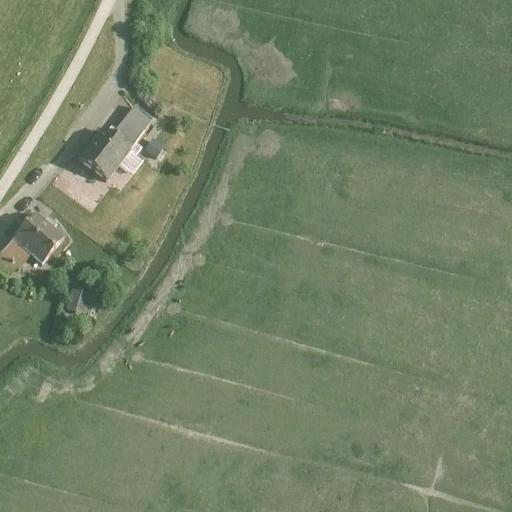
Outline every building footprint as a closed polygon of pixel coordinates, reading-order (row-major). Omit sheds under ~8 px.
[(146,124),(129,111),(112,133),(129,146),(146,124)] [(123,154),(94,132),(71,163),(100,185),(123,154)] [(160,187),(146,201),(160,215),(174,202),(160,187)] [(60,240),(29,214),(6,241),(8,243),(24,256),(37,267),(60,240)] [(24,256),(8,243),(0,252),(0,282),(1,283),(24,256)] [(88,298),(69,291),(62,311),(81,317),(88,298)]
